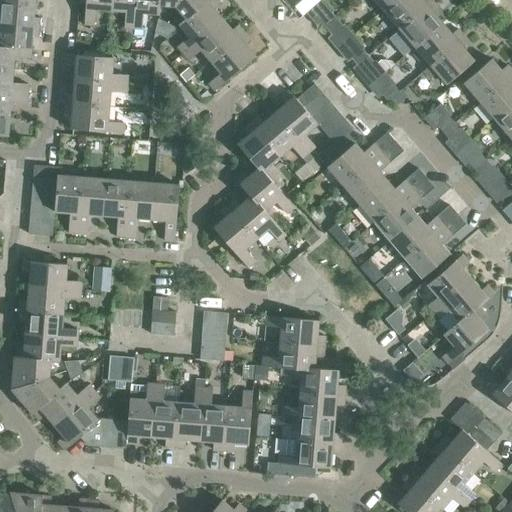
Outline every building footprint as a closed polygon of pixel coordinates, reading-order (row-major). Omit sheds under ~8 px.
[(110,10),(111,0),(86,0),(85,9),(84,25),(94,25),(95,9),(110,10)] [(111,0),(110,10),(125,12),(124,28),(133,28),(135,0),(111,0)] [(135,0),(133,28),(142,29),(143,13),(159,14),(160,5),(159,5),(159,0),(135,0)] [(209,0),(178,0),(175,7),(186,18),(186,19),(209,0)] [(220,4),(217,0),(209,0),(186,19),(186,18),(179,24),(189,37),(177,47),(183,54),(223,20),(214,9),(220,4)] [(316,26),(320,22),(331,12),(320,0),(305,13),(316,26)] [(374,0),(383,11),(395,0),(374,0)] [(395,0),(383,11),(399,29),(432,0),(395,0)] [(415,47),(442,24),(433,13),(439,7),(433,0),(432,0),(399,29),(415,47)] [(0,2),(0,24),(39,27),(40,18),(34,18),(35,5),(0,2)] [(331,12),(320,22),(326,28),(337,19),(331,12)] [(161,36),(167,23),(158,19),(155,33),(161,36)] [(331,35),(342,25),(337,19),(326,28),(331,35)] [(201,50),(211,61),(245,33),(239,25),(232,30),(223,20),(183,54),(189,61),(201,50)] [(166,38),(176,28),(167,23),(161,36),(166,38)] [(0,24),(0,46),(31,49),(32,36),(38,36),(39,27),(0,24)] [(424,59),(430,65),(430,66),(464,36),(458,29),(451,34),(442,24),(415,47),(416,49),(413,52),(413,55),(418,61),(421,61),(424,59)] [(251,40),(245,33),(211,61),(221,73),(209,83),(215,91),(255,57),(245,46),(251,40)] [(471,44),(464,36),(430,66),(430,65),(423,71),(429,79),(436,73),(446,85),(474,61),(464,49),(471,44)] [(0,69),(13,70),(14,57),(31,59),(31,49),(0,46),(0,69)] [(357,65),(368,55),(363,49),(351,59),(356,64),(357,65)] [(76,66),(75,80),(127,84),(128,76),(112,74),(113,58),(69,55),(68,66),(76,66)] [(368,87),(384,74),(368,55),(357,65),(356,64),(352,68),(368,87)] [(480,102),(511,74),(511,70),(507,65),(501,70),(491,59),(463,83),(480,102)] [(0,91),(28,94),(28,84),(12,83),(13,70),(0,69),(0,91)] [(495,120),(511,105),(511,74),(480,102),(495,120)] [(65,94),(65,104),(109,107),(110,92),(126,93),(127,84),(75,80),(74,94),(65,94)] [(304,109),(322,93),(314,84),(296,99),(304,109)] [(388,102),(391,99),(399,92),(394,85),(382,95),(388,102)] [(317,125),(289,90),(280,97),(286,104),(275,113),(309,153),(315,147),(305,135),(317,125)] [(396,106),(408,96),(402,90),(399,92),(391,99),(396,106)] [(0,91),(0,113),(9,114),(11,101),(27,103),(28,94),(0,91)] [(322,93),(304,109),(312,118),(330,102),(322,93)] [(337,111),(330,102),(312,118),(319,126),(337,111)] [(108,122),(109,107),(65,104),(64,114),(72,114),(71,129),(107,132),(123,133),(124,123),(108,122)] [(434,130),(438,126),(449,117),(439,105),(424,118),(434,130)] [(511,105),(495,120),(511,138),(511,137),(511,105)] [(124,106),(111,106),(111,120),(124,120),(124,106)] [(327,135),(345,120),(337,111),(319,126),(327,135)] [(0,136),(8,137),(9,114),(0,113),(0,136)] [(259,115),(251,122),(280,156),(292,146),(302,158),(309,153),(275,113),(264,122),(259,115)] [(443,133),(455,123),(449,117),(438,126),(443,133)] [(345,120),(327,135),(334,144),(352,128),(345,120)] [(237,145),(258,169),(259,168),(272,184),(273,183),(279,178),(268,166),(280,156),(251,122),(244,128),(249,135),(237,145)] [(460,130),(455,123),(443,133),(449,140),(460,130)] [(342,154),(355,143),(361,138),(352,128),(334,144),(342,154)] [(455,155),(471,142),(460,130),(449,140),(445,143),(455,155)] [(327,167),(343,186),(395,141),(387,132),(363,153),(355,143),(327,167)] [(403,151),(395,141),(343,186),(359,204),(387,180),(379,172),(403,151)] [(475,170),(486,160),(480,153),(469,163),(475,170)] [(480,176),(491,166),(486,160),(475,170),(480,176)] [(34,166),(33,177),(57,179),(57,175),(58,167),(34,166)] [(272,184),(259,168),(258,169),(248,178),(243,171),(234,178),(250,197),(251,196),(264,211),(265,211),(276,202),(286,214),(294,208),(283,196),(283,195),(273,183),(272,184)] [(359,204),(374,223),(426,178),(418,169),(394,189),(387,180),(359,204)] [(82,177),(57,175),(57,179),(56,190),(55,202),(54,212),(70,213),(68,233),(78,234),(82,177)] [(33,177),(32,189),(56,190),(57,179),(33,177)] [(89,214),(103,216),(106,179),(82,177),(78,234),(87,235),(89,214)] [(435,188),(426,178),(374,223),(390,241),(418,217),(410,208),(435,188)] [(496,203),(500,200),(511,190),(501,178),(486,191),(496,203)] [(126,238),(130,181),(106,179),(103,216),(118,217),(116,237),(126,238)] [(137,218),(151,219),(154,183),(130,181),(126,238),(135,238),(137,218)] [(179,185),(154,183),(151,219),(166,221),(164,241),(174,242),(179,185)] [(31,200),(55,202),(56,190),(32,189),(31,200)] [(506,206),(511,200),(511,190),(500,200),(506,206)] [(286,235),(275,223),(265,211),(264,211),(251,196),(250,197),(240,205),(235,199),(227,205),(256,239),(268,229),(278,242),(286,235)] [(31,200),(30,211),(54,213),(54,212),(55,202),(31,200)] [(511,200),(506,206),(502,210),(511,221),(511,200)] [(256,239),(227,205),(220,212),(225,218),(214,228),(248,268),(255,261),(245,249),(256,239)] [(390,241),(406,259),(458,215),(450,205),(425,226),(418,217),(390,241)] [(30,211),(29,222),(53,224),(54,213),(30,211)] [(466,224),(458,215),(406,259),(422,278),(450,254),(441,245),(466,224)] [(28,234),(52,236),(53,224),(29,222),(28,234)] [(431,314),(471,280),(462,269),(469,264),(461,255),(427,284),(438,297),(426,307),(431,314)] [(30,273),(29,287),(81,291),(82,282),(66,281),(67,264),(22,261),(21,272),(30,273)] [(112,289),(113,265),(94,265),(94,289),(112,289)] [(375,285),(383,278),(384,277),(381,272),(371,281),(375,285)] [(397,303),(404,295),(384,278),(377,285),(397,303)] [(478,306),(479,307),(494,294),(487,285),(480,290),(471,280),(431,314),(437,321),(449,310),(458,321),(459,322),(478,306)] [(80,299),(81,291),(29,287),(27,301),(19,300),(18,310),(63,313),(64,298),(80,299)] [(168,297),(153,296),(152,310),(167,311),(168,297)] [(459,322),(458,321),(443,334),(453,346),(442,357),(448,364),(488,330),(478,319),(484,313),(479,307),(478,306),(459,322)] [(26,321),(25,334),(77,338),(78,330),(62,328),(63,313),(18,310),(18,320),(26,321)] [(167,311),(152,310),(151,322),(175,323),(176,311),(167,311)] [(203,323),(226,325),(227,313),(203,311),(203,323)] [(281,327),(280,342),(324,346),(325,336),(317,336),(318,321),(266,316),(265,326),(281,327)] [(151,322),(151,334),(174,335),(175,323),(151,322)] [(226,325),(203,323),(202,335),(226,337),(226,325)] [(76,347),(77,338),(25,334),(24,348),(16,348),(15,357),(15,358),(50,360),(50,361),(59,362),(60,346),(76,347)] [(226,337),(202,335),(201,347),(225,349),(226,337)] [(417,358),(424,352),(413,340),(407,345),(417,357),(417,358)] [(314,370),(314,368),(315,356),(324,356),(324,346),(280,342),(278,357),(262,356),(262,366),(278,367),(286,368),(286,367),(314,370)] [(201,347),(200,359),(224,361),(225,349),(201,347)] [(122,357),(110,355),(107,380),(119,381),(122,357)] [(50,377),(50,361),(50,360),(15,358),(15,357),(14,357),(11,390),(50,377)] [(133,358),(122,357),(119,381),(131,382),(133,358)] [(67,371),(80,367),(78,361),(64,361),(67,371)] [(70,381),(82,373),(80,367),(67,371),(70,381)] [(255,367),(254,379),(267,380),(268,368),(255,367)] [(314,370),(286,367),(286,368),(285,376),(301,377),(300,392),(345,396),(345,386),(337,385),(338,370),(335,370),(314,368),(314,370)] [(511,378),(508,375),(499,386),(493,381),(486,389),(511,411),(511,378)] [(32,415),(33,414),(32,413),(59,390),(50,377),(11,390),(32,415)] [(185,448),(186,440),(200,441),(203,388),(204,380),(196,379),(195,388),(194,404),(178,402),(175,447),(185,448)] [(45,415),(54,426),(94,392),(88,385),(76,395),(65,383),(59,390),(32,413),(33,414),(39,421),(45,415)] [(137,444),(138,436),(152,437),(156,385),(147,384),(147,385),(131,384),(130,399),(130,401),(127,421),(128,421),(127,443),(137,444)] [(156,385),(152,437),(166,438),(165,446),(175,447),(178,402),(163,401),(164,385),(156,385)] [(203,388),(200,441),(214,442),(213,450),(223,451),(226,406),(211,405),(212,389),(203,388)] [(64,436),(57,442),(65,450),(80,437),(88,446),(103,447),(104,419),(100,419),(97,421),(87,409),(99,398),(94,392),(54,426),(64,436)] [(241,407),(226,406),(223,451),(233,452),(233,444),(248,445),(251,408),(252,392),(243,392),(241,407)] [(344,401),(345,396),(300,392),(299,408),(283,406),(282,415),(334,419),(336,405),(344,406),(344,401)] [(458,411),(475,426),(483,417),(465,402),(458,411)] [(450,420),(462,429),(468,435),(475,426),(458,411),(450,419),(450,420)] [(297,425),(296,440),(341,444),(342,434),(333,433),(334,419),(282,415),(281,424),(297,425)] [(493,442),(501,433),(483,417),(475,426),(493,442)] [(103,447),(114,448),(115,420),(104,419),(103,447)] [(127,421),(115,420),(114,448),(126,449),(127,443),(128,421),(127,421)] [(493,442),(475,426),(468,435),(486,450),(493,442)] [(446,435),(439,443),(473,472),(483,461),(495,471),(501,464),(489,453),(486,450),(468,435),(462,429),(452,441),(446,435)] [(296,440),(288,440),(287,455),(279,454),(278,464),(275,463),(274,475),(298,477),(299,466),(330,468),(332,453),(340,454),(341,444),(296,440)] [(439,456),(430,467),(470,501),(475,494),(463,484),(473,472),(439,443),(433,451),(439,456)] [(414,472),(408,479),(442,509),(452,497),(464,507),(470,501),(430,467),(421,477),(414,472)] [(439,511),(442,509),(408,479),(401,487),(408,492),(398,504),(407,511),(439,511)] [(0,500),(0,511),(16,511),(9,493),(0,500)] [(42,495),(9,493),(16,511),(39,511),(41,496),(42,496),(42,495)] [(64,511),(64,506),(50,505),(51,497),(42,496),(41,496),(39,511),(64,511)] [(88,511),(89,500),(79,499),(79,507),(64,506),(64,511),(88,511)] [(88,511),(113,511),(114,510),(99,509),(99,501),(89,500),(88,511)] [(244,511),(246,510),(239,504),(233,510),(222,500),(211,511),(244,511)] [(511,511),(511,503),(511,502),(502,511),(511,511)]
